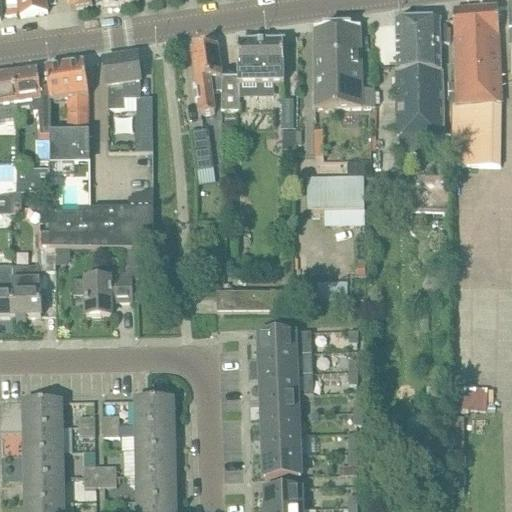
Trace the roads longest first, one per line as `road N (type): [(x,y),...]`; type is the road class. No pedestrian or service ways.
road 1 (secondary): [(0,50),(352,0)]
road 2 (residential): [(0,361),(185,358)]
road 3 (residential): [(212,511),(208,392),(201,367),(185,358)]
